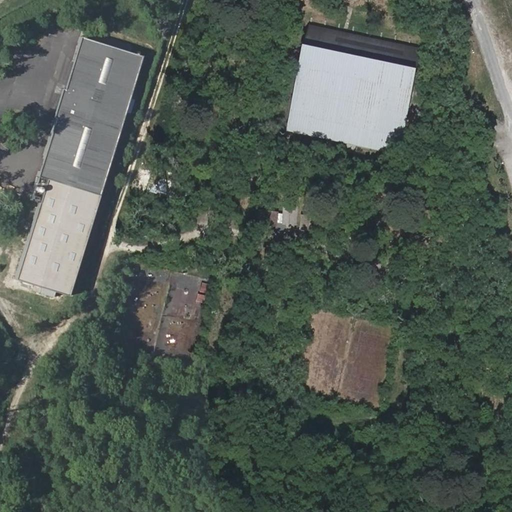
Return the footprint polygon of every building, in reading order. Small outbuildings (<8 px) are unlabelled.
[(65,294),(138,60),(79,41),(62,93),(60,93),(51,121),(53,122),(35,180),(44,183),(14,278),(65,294)] [(288,131),(402,156),(421,71),(309,46),(307,46),(288,131)] [(299,206),(283,205),(282,231),(298,232),(299,206)] [(260,228),(278,230),(280,210),(261,208),(260,228)] [(322,217),(301,215),(300,230),(320,232),(322,217)]
